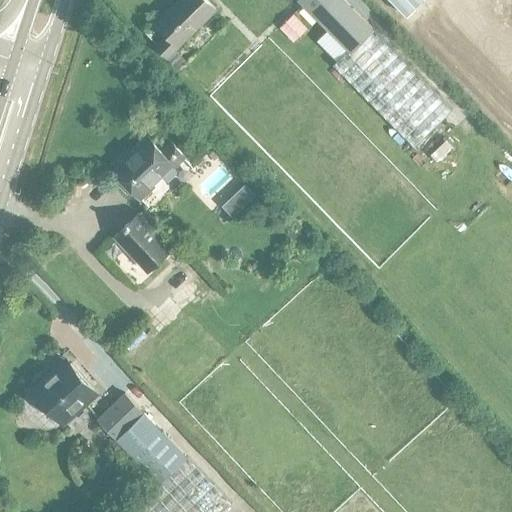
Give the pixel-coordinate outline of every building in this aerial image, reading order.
[(216,7),(208,0),(178,0),(157,22),(168,33),(157,44),(168,56),(216,7)] [(454,107),(347,0),(301,0),(349,47),(335,61),(417,144),(454,107)] [(292,14),(279,26),(290,36),(302,24),(292,14)] [(185,153),(171,140),(162,149),(148,136),(114,171),(142,198),(185,153)] [(245,185),(240,190),(250,201),(256,196),(245,185)] [(140,212),(116,234),(149,270),(173,248),(140,212)] [(48,407),(59,418),(93,388),(70,362),(36,393),(39,396),(35,399),(35,404),(40,410),(45,410),(48,407)] [(160,481),(128,511),(221,511),(232,502),(187,455),(186,456),(124,392),(97,419),(98,420),(160,481)]
